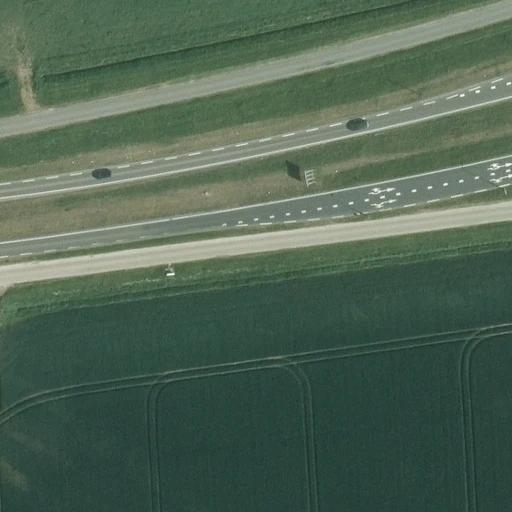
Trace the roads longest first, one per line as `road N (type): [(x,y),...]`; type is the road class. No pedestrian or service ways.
road 1 (unclassified): [(0,131),(511,11)]
road 2 (primary): [(511,87),(299,142),(0,190)]
road 3 (primary): [(0,247),(321,209),(511,169)]
road 4 (unclassified): [(0,277),(511,211)]
